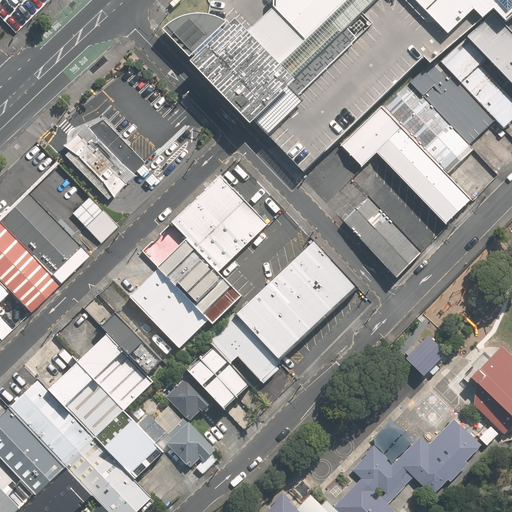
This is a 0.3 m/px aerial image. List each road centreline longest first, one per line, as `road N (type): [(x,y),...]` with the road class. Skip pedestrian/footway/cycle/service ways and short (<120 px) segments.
road 1 (residential): [(237,133),(0,361)]
road 2 (residential): [(188,511),(399,302)]
road 3 (residential): [(399,302),(237,133)]
road 4 (residential): [(237,133),(112,5)]
road 5 (residential): [(399,302),(511,189)]
road 6 (primary): [(22,88),(112,5)]
